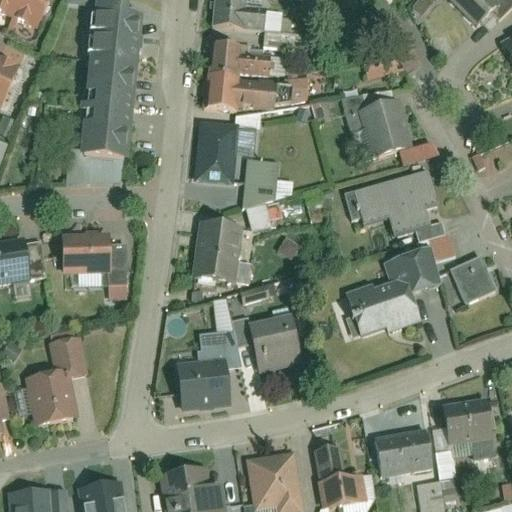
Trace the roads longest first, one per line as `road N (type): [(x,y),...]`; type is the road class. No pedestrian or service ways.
road 1 (residential): [(135,445),(296,422),(511,352)]
road 2 (residential): [(171,200),(135,445)]
road 3 (residential): [(182,0),(171,200)]
road 4 (residential): [(171,200),(0,210)]
road 5 (residential): [(0,471),(135,445)]
